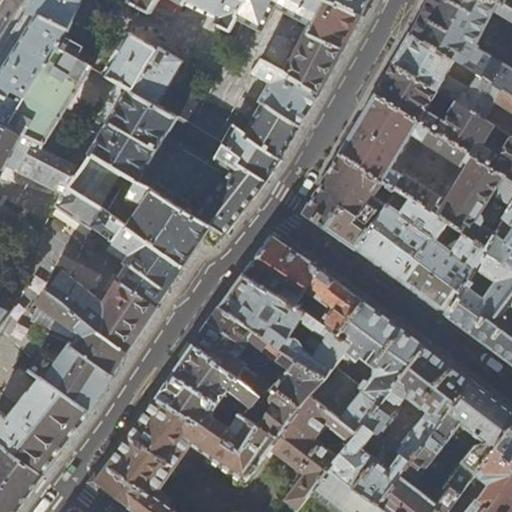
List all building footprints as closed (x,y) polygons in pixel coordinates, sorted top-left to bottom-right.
[(0,53),(0,94),(9,99),(21,106),(55,47),(65,31),(67,31),(77,10),(81,0),(133,0),(132,2),(152,12),(155,7),(158,0),(32,0),(30,4),(27,10),(18,25),(9,38),(0,53)] [(158,0),(155,7),(161,9),(166,0),(176,0),(184,4),(186,0),(158,0)] [(186,0),(184,4),(217,19),(215,23),(231,32),(238,18),(246,1),(243,0),(186,0)] [(243,0),(246,1),(238,18),(247,23),(247,24),(262,32),(275,7),(310,25),(285,71),(320,94),(332,73),(362,21),(370,5),(373,0),(243,0)] [(424,10),(411,34),(481,75),(511,95),(511,70),(479,49),(481,46),(477,43),(493,11),(511,21),(511,9),(503,5),(495,0),(429,0),(427,3),(424,10)] [(511,0),(495,0),(503,5),(511,9),(511,0)] [(403,50),(394,64),(438,92),(458,104),(485,121),(497,101),(511,110),(511,95),(481,75),(411,34),(403,50)] [(105,76),(128,90),(196,128),(204,110),(169,88),(183,64),(170,56),(174,49),(155,38),(150,47),(128,35),(105,76)] [(91,68),(55,47),(21,106),(8,128),(19,135),(44,146),(91,68)] [(312,109),(320,94),(285,71),(262,64),(259,73),(272,80),(266,93),(260,102),(264,104),(301,126),(308,115),(312,109)] [(384,81),(376,95),(511,180),(511,137),(500,156),(482,145),(494,127),(485,121),(458,104),(445,121),(427,111),(438,92),(394,64),(384,81)] [(253,198),(265,181),(281,159),(290,145),(301,126),(264,104),(245,136),(223,122),(204,110),(196,128),(128,90),(105,135),(87,163),(86,164),(70,188),(100,210),(120,173),(135,182),(125,203),(138,212),(127,228),(186,268),(198,249),(204,239),(215,247),(216,245),(222,238),(244,211),(253,198)] [(0,166),(2,168),(3,165),(7,158),(0,154),(0,151),(3,145),(12,149),(19,135),(8,128),(21,106),(9,99),(0,94),(0,166)] [(511,208),(511,180),(376,95),(356,128),(341,155),(397,191),(452,226),(463,233),(487,248),(511,208)] [(83,334),(125,360),(135,344),(152,318),(159,306),(164,299),(186,268),(127,228),(113,218),(100,210),(70,188),(86,164),(44,146),(19,135),(12,149),(3,145),(0,151),(0,154),(7,158),(3,165),(66,195),(59,207),(91,230),(92,228),(101,234),(112,241),(110,244),(111,245),(108,251),(127,264),(125,266),(129,269),(126,273),(104,305),(62,272),(40,303),(83,334)] [(335,235),(356,251),(376,222),(362,212),(365,208),(379,218),(397,191),(341,155),(321,188),(305,214),(335,235)] [(412,290),(448,316),(466,286),(477,268),(487,248),(463,233),(453,250),(442,242),(452,226),(397,191),(379,218),(376,222),(356,251),(399,281),(412,290)] [(511,363),(511,208),(487,248),(477,268),(496,282),(484,299),(466,286),(448,316),(511,363)] [(257,256),(245,272),(315,319),(322,309),(311,300),(309,303),(303,298),(308,291),(331,308),(320,322),(340,335),(364,303),(307,261),(300,256),(271,237),(257,256)] [(233,289),(220,307),(278,347),(324,379),(334,368),(343,357),(353,343),(340,335),(320,322),(315,319),(245,272),(233,289)] [(364,392),(334,368),(324,379),(310,396),(358,433),(425,348),(395,326),(390,322),(364,303),(340,335),(353,343),(343,357),(348,360),(353,356),(357,358),(361,357),(376,368),(375,378),(364,392)] [(0,306),(0,324),(11,312),(0,306)] [(214,314),(209,321),(244,348),(250,339),(271,357),(278,347),(220,307),(214,314)] [(201,332),(192,345),(237,377),(259,397),(262,398),(269,389),(269,387),(246,367),(247,365),(237,358),(244,348),(209,321),(201,332)] [(83,334),(75,347),(116,375),(125,360),(83,334)] [(106,391),(116,375),(75,347),(70,344),(57,365),(43,356),(33,370),(43,377),(93,412),(99,402),(106,391)] [(175,370),(156,396),(242,449),(258,427),(257,426),(243,417),(244,416),(240,414),(232,427),(230,427),(229,427),(213,417),(212,416),(213,413),(228,392),(231,391),(233,392),(250,407),(254,403),(259,397),(237,377),(192,345),(175,370)] [(310,396),(324,379),(278,347),(271,357),(271,358),(288,369),(272,390),(299,410),(310,396)] [(331,469),(377,505),(473,383),(452,367),(425,348),(358,433),(351,442),(339,457),(331,469)] [(72,439),(93,412),(43,377),(21,405),(14,414),(10,419),(0,412),(0,442),(3,445),(43,475),(61,451),(66,446),(72,439)] [(446,511),(476,474),(511,429),(511,412),(497,401),(473,383),(377,505),(386,511),(446,511)] [(386,511),(377,505),(331,469),(339,457),(316,440),(327,425),(351,442),(358,433),(310,396),(299,410),(272,390),(269,389),(262,398),(259,397),(254,403),(268,412),(257,426),(258,427),(259,426),(279,438),(271,448),(272,449),(306,475),(286,500),(299,511),(312,494),(334,511),(386,511)] [(134,511),(176,511),(155,495),(191,443),(247,481),(272,449),(271,448),(279,438),(259,426),(258,427),(242,449),(156,396),(126,440),(97,482),(134,511)] [(511,429),(476,474),(489,485),(467,511),(483,511),(511,475),(511,429)] [(15,511),(18,508),(43,475),(3,445),(0,449),(0,511),(15,511)] [(511,511),(511,475),(483,511),(511,511)]
